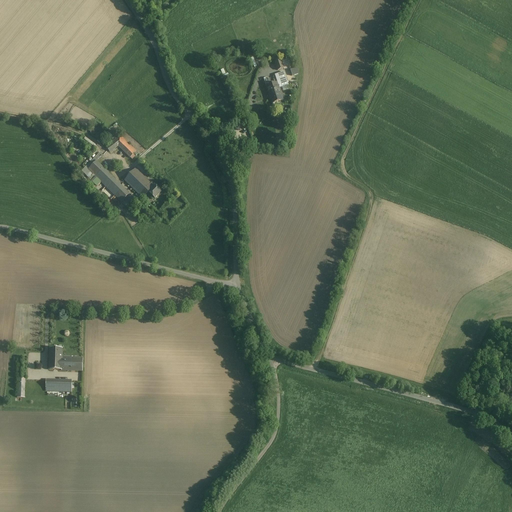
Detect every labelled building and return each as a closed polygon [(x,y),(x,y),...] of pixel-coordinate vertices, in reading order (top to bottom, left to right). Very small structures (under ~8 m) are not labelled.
[(284,72),(263,79),(268,92),(280,88),(278,85),(280,84),(281,88),(288,86),(284,72)] [(280,88),(268,92),(272,104),(284,100),(280,88)] [(136,152),(120,136),(105,146),(109,152),(118,146),(130,158),(132,156),(136,152)] [(94,152),(87,147),(84,151),(91,157),(94,152)] [(129,194),(99,164),(91,172),(93,174),(115,196),(121,203),(129,194)] [(151,184),(136,170),(128,178),(125,181),(134,190),(143,198),(148,193),(155,186),(152,183),(151,184)] [(115,196),(93,174),(89,178),(111,200),(115,196)] [(161,192),(155,186),(148,193),(155,199),(161,192)] [(63,349),(49,349),(49,358),(62,359),(62,358),(63,349)] [(17,390),(17,397),(24,398),(25,358),(18,357),(17,387),(17,390)] [(62,359),(49,358),(49,370),(71,370),(71,358),(62,358),(62,359)] [(82,359),(71,358),(71,370),(82,371),(82,359)] [(62,381),(50,380),(50,391),(55,391),(62,391),(62,381)] [(71,381),(62,381),(62,391),(64,392),(71,392),(71,381)]
